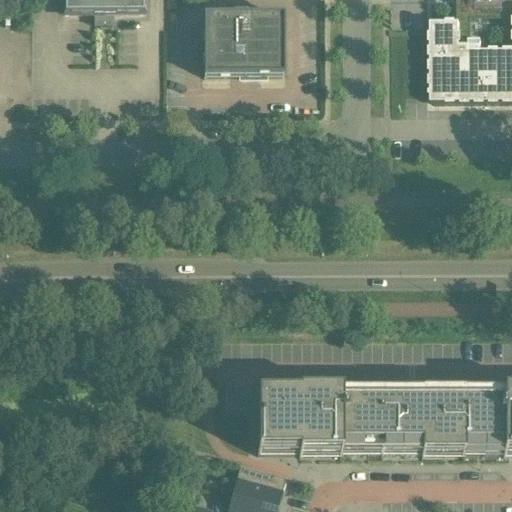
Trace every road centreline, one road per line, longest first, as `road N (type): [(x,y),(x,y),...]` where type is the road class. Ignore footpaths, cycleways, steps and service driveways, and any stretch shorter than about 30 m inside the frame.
road 1 (unclassified): [(0,157),(358,154),(360,0)]
road 2 (secondary): [(0,286),(122,276),(511,278)]
road 3 (residential): [(511,373),(226,373)]
road 4 (residential): [(325,491),(511,491)]
